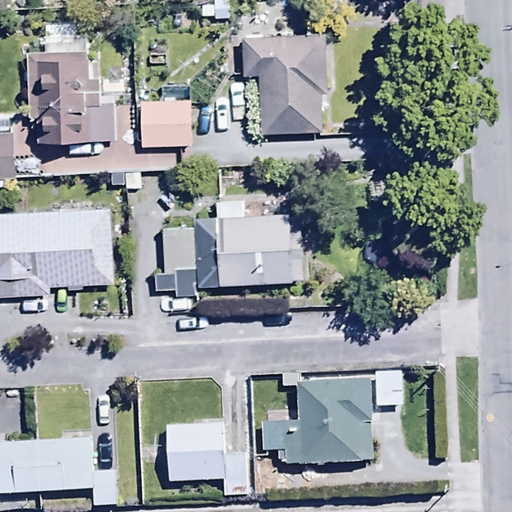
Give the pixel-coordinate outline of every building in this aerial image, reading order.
[(258,62),(260,117),(325,115),(322,19),(243,20),(244,62),(258,62)] [(43,29),(44,57),(28,57),(30,123),(37,123),(38,146),(115,143),(113,106),(101,106),(100,83),(91,84),(90,32),(73,33),(73,28),(43,29)] [(139,84),(141,130),(190,128),(189,82),(139,84)] [(14,119),(0,119),(0,161),(13,162),(14,119)] [(115,268),(111,194),(0,200),(0,281),(42,279),(42,272),(115,268)] [(200,300),(200,291),(306,285),(302,218),(247,221),(246,202),(218,204),(219,221),(197,223),(198,230),(164,233),(167,275),(156,276),(157,294),(175,293),(176,301),(200,300)] [(401,355),(375,355),(376,390),(402,389),(401,355)] [(372,382),(299,385),(301,425),(262,427),(263,456),(277,456),(278,464),(286,464),(286,469),(369,466),(367,424),(373,423),(372,382)] [(223,404),(166,405),(166,465),(223,465),(223,404)] [(92,442),(0,447),(0,499),(94,493),(95,510),(119,509),(117,473),(94,474),(92,442)]
